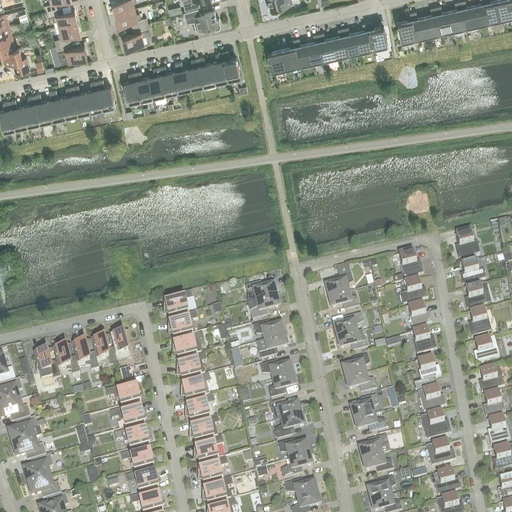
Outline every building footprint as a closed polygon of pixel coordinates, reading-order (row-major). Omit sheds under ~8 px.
[(45,6),(46,12),(59,8),(57,3),(66,0),(48,0),(50,4),(45,6)] [(135,0),(120,0),(113,2),(116,14),(134,9),(133,3),(136,2),(135,0)] [(198,0),(199,0),(183,0),(182,1),(185,10),(200,6),(198,0)] [(278,9),(278,8),(293,4),(291,0),(268,0),(270,5),(267,6),(269,11),(269,12),(270,13),(271,13),(272,14),(273,14),(274,14),(275,14),(276,13),(277,13),(277,12),(278,11),(278,10),(278,9)] [(460,2),(461,8),(467,31),(470,30),(469,25),(477,23),(478,23),(474,8),(474,6),(467,7),(465,0),(460,2)] [(474,6),(474,8),(478,23),(477,23),(479,28),(478,23),(487,21),(488,26),(491,25),(487,8),(485,0),(479,0),(480,4),(474,6)] [(485,0),(487,8),(491,25),(495,24),(493,20),(502,18),(503,22),(504,22),(503,17),(502,18),(500,8),(498,0),(492,1),(491,0),(485,0)] [(511,0),(498,0),(500,8),(502,18),(503,17),(511,16),(511,19),(511,0)] [(449,11),(453,29),(454,34),(455,34),(463,32),(467,31),(461,8),(460,2),(454,3),(456,10),(449,11)] [(435,7),(436,8),(442,36),(445,36),(444,31),(453,29),(449,11),(442,13),(441,6),(435,7)] [(425,17),(429,34),(428,34),(429,39),(430,39),(429,34),(438,32),(439,37),(442,36),(436,8),(435,7),(430,8),(431,15),(425,17)] [(60,14),(59,8),(46,12),(48,18),(53,16),(54,22),(58,21),(60,27),(78,22),(75,10),(60,14)] [(134,9),(116,14),(119,25),(134,21),(135,27),(148,24),(146,18),(141,19),(140,14),(136,15),(134,9)] [(196,30),(211,26),(212,27),(212,28),(213,29),(214,29),(214,30),(215,30),(216,30),(217,30),(218,29),(219,29),(219,28),(220,28),(220,27),(220,26),(221,25),(220,25),(220,24),(219,19),(217,20),(214,11),(200,15),(198,9),(184,13),(187,23),(194,22),(196,30)] [(428,34),(429,34),(425,17),(418,18),(416,12),(411,13),(418,42),(421,41),(420,36),(428,34)] [(418,42),(411,13),(405,14),(407,21),(398,23),(402,41),(413,38),(414,43),(418,42)] [(26,14),(19,16),(21,23),(28,21),(26,14)] [(0,28),(9,26),(5,15),(0,16),(0,28)] [(28,21),(21,23),(23,30),(30,28),(28,21)] [(373,21),(367,23),(374,52),(377,51),(376,46),(388,44),(384,26),(375,28),(373,21)] [(58,34),(59,39),(54,40),(56,46),(68,43),(67,37),(81,33),(78,22),(60,27),(62,33),(58,34)] [(357,32),(361,50),(360,50),(362,55),(361,50),(370,48),(371,53),(374,52),(367,23),(362,24),(363,31),(357,32)] [(126,49),(144,44),(142,38),(146,36),(144,31),(150,30),(148,24),(135,27),(137,33),(123,37),(126,49)] [(9,26),(0,28),(0,41),(12,38),(9,26)] [(352,52),(360,50),(361,50),(357,32),(350,34),(348,27),(343,28),(350,58),(353,57),(352,52)] [(339,36),(332,38),(336,55),(345,54),(346,58),(350,58),(343,28),(337,30),(339,36)] [(324,33),(318,34),(325,63),(328,62),(337,61),(338,60),(336,55),(332,38),(325,40),(324,33)] [(308,44),(312,61),(311,61),(312,66),(313,66),(313,67),(322,65),(322,64),(325,63),(318,34),(313,35),(314,42),(308,44)] [(35,37),(28,38),(30,46),(37,44),(35,37)] [(0,53),(2,53),(15,50),(12,38),(0,41),(0,53)] [(303,63),(311,61),(312,61),(308,44),(301,45),(299,38),(294,40),(300,69),(304,68),(303,63)] [(283,49),(287,67),(288,72),(287,67),(296,65),(297,70),(300,69),(294,40),(288,41),(290,48),(283,49)] [(84,58),(87,57),(84,45),(70,49),(68,43),(56,46),(57,52),(61,64),(70,62),(79,59),(84,58)] [(15,50),(2,53),(6,65),(13,63),(16,73),(29,70),(26,59),(22,60),(19,49),(15,50)] [(287,67),(283,49),(267,53),(271,70),(275,70),(276,75),(279,74),(278,69),(287,67)] [(222,53),(228,80),(241,77),(236,58),(230,59),(228,51),(222,53)] [(228,80),(222,53),(215,54),(217,62),(211,63),(216,83),(228,80)] [(216,83),(211,63),(205,65),(203,57),(197,58),(204,86),(216,83)] [(204,86),(197,58),(191,60),(193,68),(187,69),(191,89),(204,86)] [(191,89),(187,69),(183,70),(181,62),(175,63),(177,71),(173,72),(178,92),(191,89)] [(178,92),(173,72),(167,73),(165,66),(159,67),(165,95),(178,92)] [(165,95),(159,67),(153,68),(154,76),(148,78),(153,97),(165,95)] [(153,97),(148,78),(142,79),(141,71),(134,73),(141,100),(153,97)] [(141,100),(134,73),(128,74),(130,82),(124,83),(128,103),(141,100)] [(103,80),(96,81),(103,109),(115,106),(111,86),(104,88),(103,80)] [(92,91),(86,92),(90,112),(103,109),(96,81),(90,83),(92,91)] [(78,86),(71,87),(78,115),(90,112),(86,92),(80,93),(78,86)] [(246,86),(239,88),(241,94),(248,93),(246,86)] [(67,96),(61,98),(65,117),(78,115),(71,87),(66,88),(67,96)] [(51,100),(48,101),(53,120),(65,117),(61,98),(58,98),(56,91),(49,92),(51,100)] [(40,94),(34,96),(40,123),(53,120),(48,101),(42,102),(40,94)] [(29,105),(23,106),(28,126),(40,123),(34,96),(27,97),(29,105)] [(15,100),(9,101),(15,129),(28,126),(23,106),(17,108),(15,100)] [(0,119),(3,132),(15,129),(9,101),(3,103),(5,111),(0,111),(0,119)] [(458,260),(461,259),(480,254),(476,241),(473,242),(471,233),(473,232),(473,231),(471,232),(470,230),(473,229),(472,226),(455,230),(456,236),(455,236),(455,237),(456,237),(458,246),(455,247),(458,260)] [(414,253),(415,252),(393,258),(399,257),(401,266),(400,266),(403,275),(393,278),(395,284),(405,281),(404,279),(423,274),(420,261),(416,262),(414,253)] [(463,274),(460,275),(463,285),(486,279),(483,269),(478,270),(476,261),(478,260),(460,265),(461,265),(463,274)] [(369,261),(362,263),(364,270),(371,268),(369,261)] [(340,283),(326,286),(327,290),(326,290),(328,298),(348,292),(346,286),(353,283),(350,274),(351,274),(349,266),(337,269),(339,277),(340,283)] [(420,279),(401,284),(402,285),(404,284),(406,293),(405,294),(408,304),(427,298),(425,288),(421,289),(419,280),(420,280),(420,279)] [(273,285),(258,289),(257,283),(245,287),(248,296),(248,302),(248,304),(277,296),(275,289),(274,289),(273,285)] [(468,299),(464,299),(467,310),(486,304),(491,303),(486,284),(482,285),(482,284),(464,289),(464,290),(465,289),(468,299)] [(177,302),(164,306),(164,299),(163,315),(168,315),(168,318),(188,312),(186,305),(185,301),(193,299),(191,292),(176,296),(177,302)] [(346,304),(348,310),(359,307),(357,298),(350,298),(348,292),(328,298),(329,305),(331,304),(332,308),(346,304)] [(248,304),(252,320),(266,317),(264,311),(279,307),(278,303),(279,303),(277,296),(248,304)] [(424,304),(406,308),(406,309),(408,308),(411,318),(409,318),(412,328),(432,323),(429,313),(425,314),(423,305),(424,304)] [(469,314),(472,323),(468,324),(472,337),(491,332),(488,319),(487,319),(484,310),(486,309),(468,314),(469,314)] [(181,323),(169,327),(169,320),(168,320),(168,336),(172,336),(173,339),(193,333),(191,326),(190,326),(189,322),(198,320),(196,313),(180,317),(181,323)] [(356,333),(355,327),(363,322),(361,314),(347,318),(349,323),(334,327),(335,331),(334,331),(336,338),(356,333)] [(282,328),(281,325),(267,329),(265,323),(253,326),(256,335),(263,335),(265,341),(285,335),(283,328),(282,328)] [(218,327),(222,340),(227,338),(225,325),(218,327)] [(428,328),(410,333),(410,334),(412,333),(415,342),(413,343),(417,355),(436,349),(433,337),(429,338),(427,329),(428,329),(428,328)] [(126,346),(126,333),(113,332),(113,336),(110,337),(113,349),(114,348),(116,357),(123,355),(123,354),(128,353),(126,346)] [(186,344),(173,348),(173,341),(172,357),(176,357),(177,359),(197,354),(201,353),(198,341),(202,340),(200,333),(184,338),(186,344)] [(365,339),(358,339),(356,333),(336,338),(338,345),(339,345),(340,349),(354,345),(356,351),(368,348),(365,339)] [(266,347),(258,351),(260,360),(274,356),(272,350),(287,346),(286,343),(287,343),(285,335),(265,341),(266,347)] [(103,338),(103,337),(94,337),(94,341),(91,342),(94,353),(95,353),(97,361),(104,360),(104,359),(108,358),(110,366),(118,364),(116,357),(114,348),(113,349),(107,350),(103,338)] [(494,337),(473,343),(474,343),(477,352),(473,353),(476,363),(499,357),(494,338),(494,337)] [(237,340),(230,343),(231,349),(239,347),(237,340)] [(90,367),(91,371),(99,369),(97,361),(95,353),(94,353),(88,355),(84,342),(84,341),(75,341),(74,345),(72,346),(75,357),(76,357),(78,366),(85,364),(86,367),(90,367)] [(65,347),(65,346),(55,346),(55,350),(53,350),(56,362),(59,370),(66,369),(66,371),(71,371),(72,375),(80,373),(78,366),(76,357),(75,357),(68,359),(65,347)] [(56,362),(49,364),(46,351),(46,350),(36,350),(36,354),(34,355),(37,365),(36,373),(39,373),(41,383),(61,378),(59,370),(56,362)] [(205,374),(202,362),(206,361),(204,354),(188,359),(190,365),(177,368),(177,362),(176,378),(181,378),(181,380),(205,374)] [(367,355),(356,358),(357,364),(343,368),(344,371),(342,372),(344,379),(365,374),(363,368),(370,364),(367,355)] [(0,383),(15,379),(12,369),(6,370),(2,357),(0,357),(0,383)] [(419,372),(421,382),(413,384),(415,391),(436,385),(435,379),(441,377),(438,367),(435,368),(432,358),(433,358),(415,362),(415,363),(418,362),(420,372),(419,372)] [(241,360),(233,362),(235,370),(243,367),(241,360)] [(275,368),(273,362),(260,366),(262,375),(271,375),(273,380),(293,375),(291,368),(290,368),(289,364),(275,368)] [(479,383),(481,393),(504,387),(499,367),(478,372),(478,373),(480,373),(482,382),(479,383)] [(119,371),(123,382),(133,379),(130,368),(119,371)] [(365,392),(374,390),(376,389),(374,379),(366,379),(365,374),(344,379),(346,386),(347,386),(348,389),(363,386),(365,392)] [(211,382),(209,375),(193,379),(194,386),(182,389),(182,383),(181,383),(181,399),(185,399),(186,401),(209,395),(206,383),(211,382)] [(268,390),(271,399),(282,396),(281,390),(295,386),(294,382),(295,382),(293,375),(273,380),(274,386),(268,390)] [(0,392),(0,405),(19,400),(16,392),(22,390),(19,380),(1,385),(2,392),(0,392)] [(113,396),(116,400),(119,400),(121,407),(141,401),(140,399),(143,397),(138,389),(125,392),(123,386),(105,391),(107,398),(113,396)] [(438,387),(418,392),(418,393),(423,412),(446,406),(443,396),(440,397),(437,388),(439,387),(438,387)] [(501,392),(482,397),(483,397),(484,397),(486,406),(483,407),(486,417),(505,412),(501,398),(500,399),(499,393),(501,392)] [(213,396),(197,400),(199,406),(186,410),(186,403),(185,403),(185,419),(189,420),(190,422),(213,416),(210,404),(215,403),(213,396)] [(372,408),(378,405),(376,396),(364,399),(366,405),(351,409),(352,412),(351,413),(353,420),(373,414),(372,408)] [(403,397),(396,399),(398,406),(405,405),(403,397)] [(0,405),(0,415),(1,419),(10,417),(12,423),(30,417),(27,407),(21,409),(19,400),(0,405)] [(281,401),(270,404),(272,414),(280,414),(281,420),(302,414),(300,407),(299,408),(298,404),(283,408),(281,401)] [(143,410),(142,410),(130,414),(128,408),(110,413),(112,419),(118,418),(120,422),(123,421),(125,428),(145,423),(144,420),(148,418),(143,410)] [(421,418),(427,440),(451,434),(447,421),(444,422),(441,412),(443,412),(442,412),(420,417),(420,418),(421,418)] [(275,430),(277,440),(291,436),(289,429),(303,425),(302,422),(303,422),(302,414),(281,420),(283,426),(275,430)] [(373,432),(386,428),(384,420),(375,420),(373,414),(353,420),(355,427),(356,427),(357,430),(371,426),(373,432)] [(490,431),(487,432),(490,445),(510,439),(507,426),(505,427),(503,418),(505,417),(505,416),(487,421),(487,422),(488,422),(490,431)] [(219,424),(217,417),(201,421),(203,427),(190,431),(190,424),(189,440),(193,440),(194,443),(218,436),(215,425),(219,424)] [(9,432),(13,445),(34,439),(32,430),(38,429),(35,418),(16,424),(18,430),(9,432)] [(255,419),(246,421),(248,428),(256,425),(255,419)] [(147,432),(134,435),(132,429),(114,434),(116,441),(122,439),(125,443),(127,442),(129,450),(149,444),(149,442),(152,440),(147,432)] [(380,449),(388,445),(386,436),(372,440),(374,445),(359,449),(360,453),(359,453),(361,460),(382,455),(380,449)] [(206,442),(207,448),(194,452),(195,445),(194,445),(194,461),(198,461),(198,464),(218,458),(216,451),(215,447),(223,444),(222,438),(206,442)] [(13,445),(17,458),(25,455),(27,461),(46,456),(43,445),(36,447),(34,439),(13,445)] [(426,447),(431,467),(455,460),(453,450),(449,451),(447,442),(448,441),(426,447)] [(290,442),(278,445),(281,454),(288,454),(289,459),(310,454),(308,447),(307,447),(306,443),(291,447),(290,442)] [(511,445),(492,451),(493,451),(496,460),(492,461),(495,471),(511,466),(511,445)] [(132,464),(134,471),(154,466),(153,464),(157,461),(152,453),(151,454),(140,457),(138,450),(121,455),(123,462),(131,460),(132,464)] [(404,451),(397,453),(398,456),(402,459),(406,458),(404,451)] [(250,453),(243,454),(246,463),(252,461),(250,453)] [(281,471),(283,479),(299,475),(297,469),(311,465),(310,461),(312,461),(310,454),(289,459),(291,465),(281,471)] [(381,473),(393,470),(390,461),(383,461),(382,455),(361,460),(363,468),(364,467),(365,471),(380,467),(381,473)] [(24,471),(28,483),(49,477),(47,469),(53,467),(50,456),(31,462),(33,468),(24,471)] [(226,458),(210,463),(211,469),(199,472),(199,466),(198,466),(198,482),(202,482),(203,484),(223,479),(221,472),(220,472),(219,468),(228,465),(226,458)] [(262,468),(256,469),(258,478),(264,476),(262,468)] [(425,469),(412,472),(414,478),(427,475),(425,469)] [(438,496),(460,490),(458,479),(454,480),(452,471),(453,471),(453,470),(435,475),(435,476),(437,475),(439,484),(435,485),(438,496)] [(141,472),(125,477),(127,484),(130,495),(138,493),(158,487),(158,485),(161,483),(156,475),(143,479),(141,472)] [(511,475),(497,480),(498,480),(501,489),(497,490),(500,500),(511,497),(511,475)] [(28,483),(32,496),(41,493),(42,499),(61,494),(58,483),(52,485),(49,477),(28,483)] [(117,477),(107,480),(109,487),(119,484),(117,477)] [(389,490),(395,486),(392,477),(381,480),(382,486),(368,490),(369,494),(368,494),(370,501),(390,496),(389,490)] [(232,486),(230,479),(214,483),(216,490),(203,493),(203,487),(202,503),(206,503),(207,505),(231,499),(227,487),(232,486)] [(298,481),(284,485),(287,493),(296,493),(297,499),(318,493),(316,486),(315,487),(314,483),(299,487),(298,481)] [(291,509),(291,511),(306,511),(305,508),(320,505),(319,501),(320,501),(318,493),(297,499),(299,505),(291,509)] [(141,507),(142,511),(151,511),(163,509),(162,507),(166,504),(161,496),(160,497),(147,500),(146,494),(130,498),(132,505),(140,503),(141,507)] [(40,509),(40,511),(63,511),(62,507),(69,505),(65,495),(47,500),(48,506),(40,509)] [(457,495),(436,500),(436,501),(437,501),(439,511),(464,511),(462,504),(458,505),(456,496),(457,495)] [(389,511),(395,511),(401,510),(399,501),(392,501),(390,496),(370,501),(372,508),(373,508),(374,511),(388,508),(389,511)] [(232,511),(232,508),(236,507),(234,500),(218,504),(220,511),(214,511),(207,511),(208,507),(207,508),(206,511),(232,511)] [(511,511),(511,501),(501,504),(501,505),(502,505),(504,511),(511,511)]
